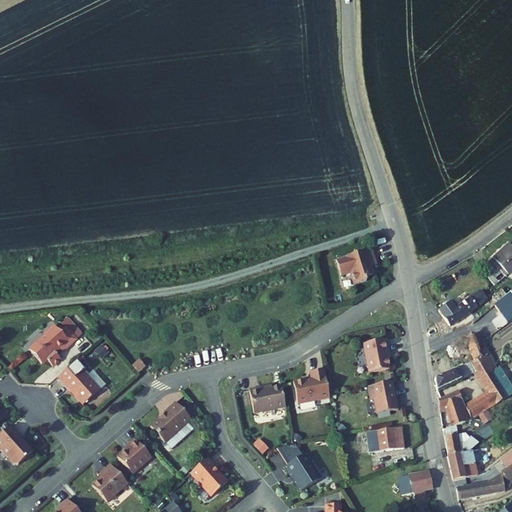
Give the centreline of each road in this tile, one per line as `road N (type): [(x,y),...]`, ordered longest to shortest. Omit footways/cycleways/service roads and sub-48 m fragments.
road 1 (track): [(395,222),(185,290),(0,309)]
road 2 (residential): [(448,511),(407,280)]
road 3 (unclassified): [(395,222),(355,99),(347,0)]
road 4 (residential): [(208,373),(289,355),(407,280)]
road 5 (residential): [(208,373),(224,445),(281,510)]
road 6 (residential): [(82,454),(154,388),(208,373)]
road 7 (residential): [(407,280),(461,253),(511,213)]
